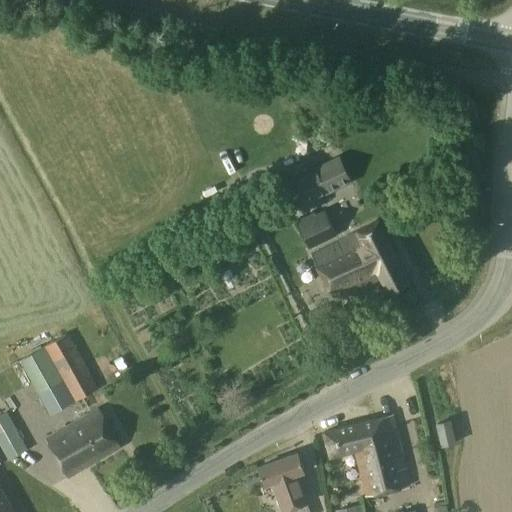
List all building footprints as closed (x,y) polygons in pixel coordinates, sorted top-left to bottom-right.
[(275,164),(298,151),(286,130),(263,143),(275,164)] [(278,185),(292,213),(353,183),(339,155),(278,185)] [(296,223),(308,249),(332,238),(319,212),(296,223)] [(311,255),(336,302),(383,279),(388,291),(407,282),(378,222),(358,232),(358,233),(311,255)] [(335,312),(330,304),(314,313),(319,321),(335,312)] [(19,360),(49,415),(98,388),(68,333),(19,360)] [(45,439),(67,478),(120,448),(99,409),(45,439)] [(0,445),(8,460),(28,449),(6,411),(0,414),(0,445)] [(354,452),(365,497),(409,486),(392,416),(324,433),(329,458),(354,452)] [(436,424),(442,447),(455,444),(451,421),(436,424)] [(272,483),(282,511),(308,502),(298,474),(303,472),(297,454),(258,467),(265,485),(272,483)] [(0,511),(12,511),(0,488),(0,462),(1,463),(0,461),(0,511)]
